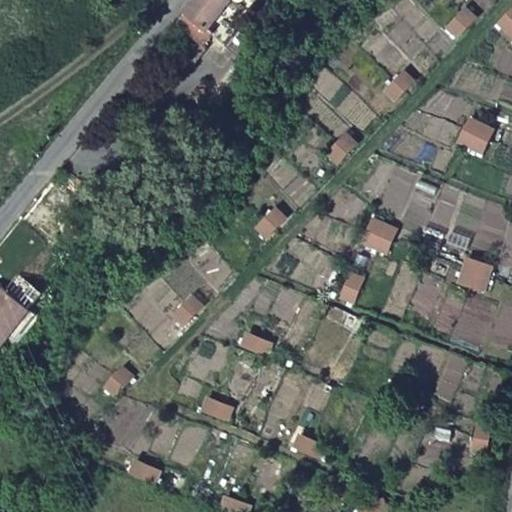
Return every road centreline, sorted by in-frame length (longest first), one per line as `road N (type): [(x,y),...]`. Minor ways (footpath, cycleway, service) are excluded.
road 1 (residential): [(178,0),(0,224)]
road 2 (track): [(149,0),(0,111)]
